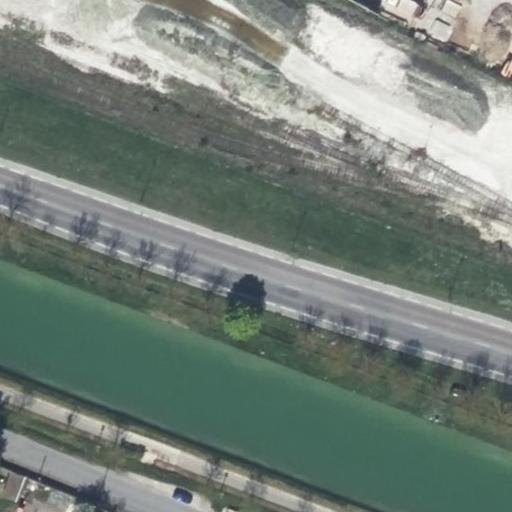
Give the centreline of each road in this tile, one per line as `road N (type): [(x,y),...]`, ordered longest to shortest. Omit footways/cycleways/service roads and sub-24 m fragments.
road 1 (tertiary): [(0,188),(156,247),(511,354)]
road 2 (residential): [(0,447),(172,511)]
